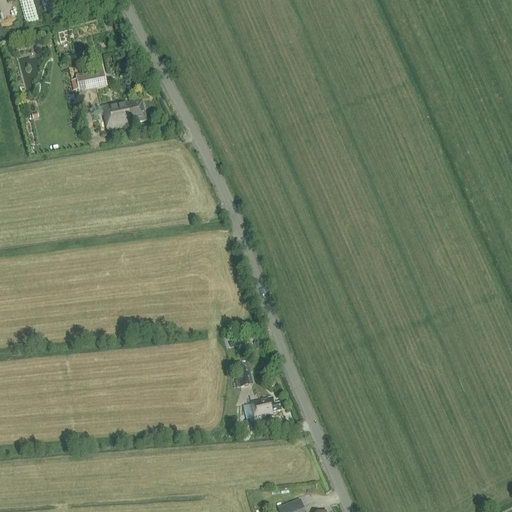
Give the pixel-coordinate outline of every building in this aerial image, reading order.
[(74,3),(68,5),(70,12),(76,10),(74,3)] [(29,22),(38,20),(35,9),(27,11),(29,22)] [(92,68),(94,74),(76,78),(79,93),(107,88),(104,72),(102,73),(101,66),(92,68)] [(131,124),(145,121),(142,103),(128,105),(127,103),(103,108),(107,131),(132,127),(131,124)] [(248,366),(236,369),(241,388),(253,385),(248,366)] [(272,413),(281,411),(279,403),(274,404),(272,398),(250,404),(255,421),(273,416),(272,413)] [(304,511),(300,500),(278,509),(278,511),(304,511)]
